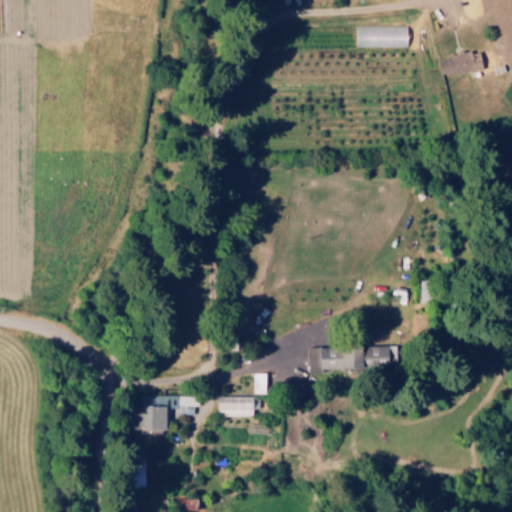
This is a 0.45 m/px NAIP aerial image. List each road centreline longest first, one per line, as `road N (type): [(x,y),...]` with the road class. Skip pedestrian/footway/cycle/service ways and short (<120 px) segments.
road 1 (residential): [(182,378),(228,74),(240,43),(268,15),(289,9),(422,1)]
road 2 (residential): [(233,374),(216,368),(323,336),(383,342),(401,369),(388,419),(349,445),(313,441),(289,427),(233,374)]
road 3 (residential): [(125,379),(47,335),(0,325)]
road 4 (residential): [(108,511),(125,379)]
